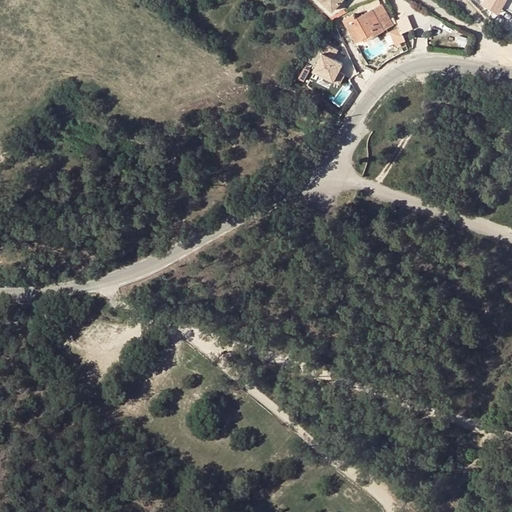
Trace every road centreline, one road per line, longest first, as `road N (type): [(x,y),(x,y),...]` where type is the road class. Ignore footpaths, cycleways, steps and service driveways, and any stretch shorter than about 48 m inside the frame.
road 1 (track): [(397,511),(204,349),(118,306),(106,282)]
road 2 (tertiary): [(0,298),(139,272),(314,171)]
road 3 (track): [(189,338),(203,335),(511,440)]
road 4 (tertiary): [(314,171),(377,90),(416,65),(511,73)]
road 5 (residential): [(314,171),(511,237)]
